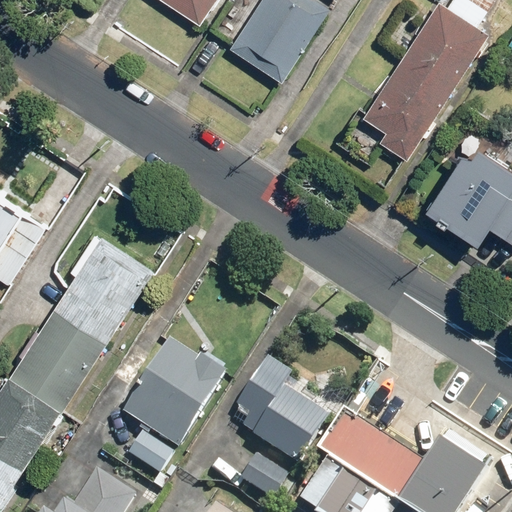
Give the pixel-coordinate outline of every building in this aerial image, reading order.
[(168,0),(201,21),(214,0),(168,0)] [(254,0),(232,0),(249,9),(254,0)] [(283,78),(332,5),(323,0),(262,0),(232,45),(283,78)] [(449,3),(444,0),(438,0),(365,115),(388,129),(381,139),(409,157),(490,29),(480,23),(449,3)] [(451,0),(449,3),(480,23),(494,0),(451,0)] [(493,125),(461,105),(439,140),(470,160),(493,125)] [(503,186),(457,156),(430,198),(476,228),(503,186)] [(0,194),(0,273),(14,282),(53,224),(4,189),(0,194)] [(5,511),(162,266),(108,233),(0,403),(0,511),(5,511)] [(205,356),(178,338),(132,410),(187,445),(235,369),(208,352),(205,356)] [(267,368),(236,418),(308,462),(339,412),(267,368)] [(411,502),(439,460),(353,405),(326,447),(338,455),(411,502)] [(180,451),(147,431),(134,451),(167,472),(180,451)] [(454,437),(439,460),(411,502),(426,511),(468,511),(499,466),(454,437)] [(246,477),(281,499),(298,472),(263,450),(246,477)] [(338,455),(311,497),(334,511),(404,511),(411,502),(338,455)] [(127,511),(140,492),(104,470),(83,505),(73,499),(64,511),(62,511),(54,507),(51,511),(127,511)] [(241,511),(222,500),(214,511),(241,511)]
